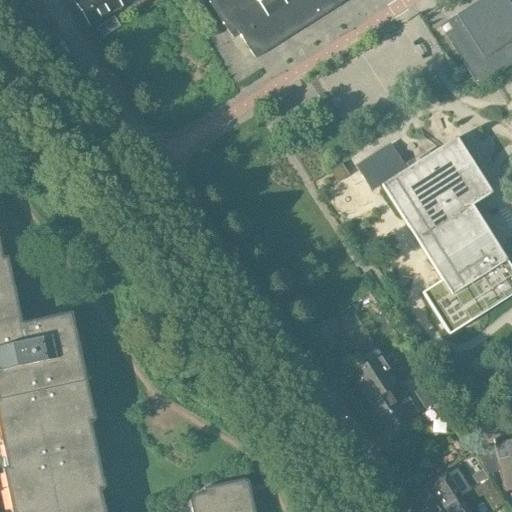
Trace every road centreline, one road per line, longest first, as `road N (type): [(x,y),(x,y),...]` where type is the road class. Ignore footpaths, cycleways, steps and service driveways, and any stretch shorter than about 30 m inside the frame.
road 1 (residential): [(403,511),(50,0)]
road 2 (tertiary): [(340,511),(117,183),(0,71)]
